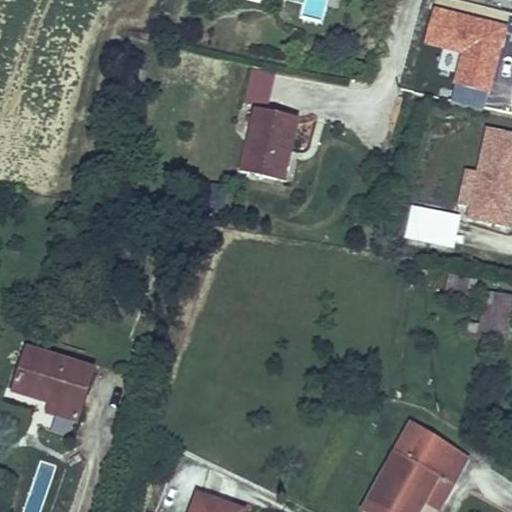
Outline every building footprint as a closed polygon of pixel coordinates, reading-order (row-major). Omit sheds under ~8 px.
[(510,31),(433,8),(425,45),(462,54),(453,90),(490,99),(510,31)] [(267,109),(275,73),(252,68),(243,103),(267,109)] [(305,123),(262,112),(243,175),(287,187),(305,123)] [(511,200),(511,133),(488,128),(470,216),(504,222),(508,200),(511,200)] [(450,245),(455,216),(419,210),(414,238),(450,245)] [(181,263),(185,248),(151,237),(147,252),(181,263)] [(469,305),(474,283),(449,277),(443,298),(469,305)] [(511,339),(511,322),(511,297),(481,295),(478,337),(511,339)] [(468,316),(472,303),(453,298),(449,312),(468,316)] [(108,387),(40,358),(25,397),(68,415),(67,424),(89,431),(108,387)] [(409,457),(423,429),(412,423),(398,453),(409,457)] [(472,454),(423,429),(409,457),(439,473),(460,483),(472,454)] [(421,511),(439,473),(409,457),(398,453),(372,511),(421,511)]
